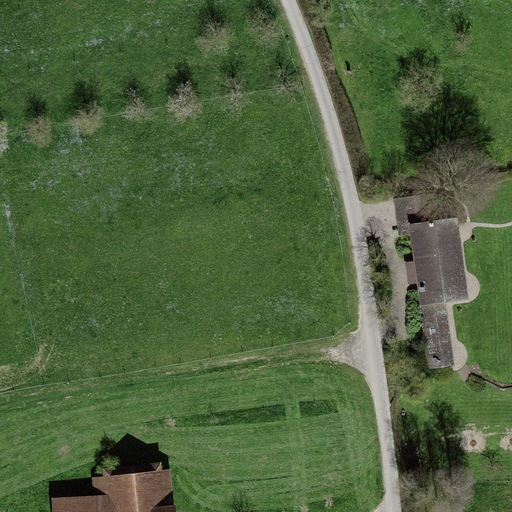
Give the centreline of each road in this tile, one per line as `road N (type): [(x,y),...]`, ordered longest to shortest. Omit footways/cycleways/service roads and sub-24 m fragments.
road 1 (track): [(286,0),(330,113),(351,203),(392,511)]
road 2 (track): [(0,404),(375,348)]
